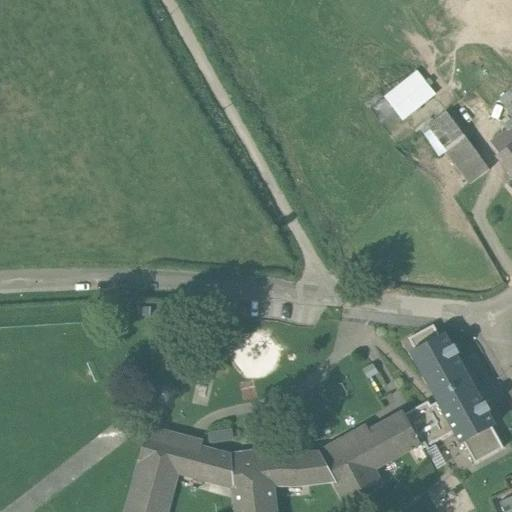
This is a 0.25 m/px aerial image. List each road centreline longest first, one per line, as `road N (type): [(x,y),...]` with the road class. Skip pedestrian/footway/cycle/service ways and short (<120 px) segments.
road 1 (residential): [(328,296),(166,0)]
road 2 (residential): [(328,296),(164,284),(0,287)]
road 3 (residential): [(487,316),(328,296)]
